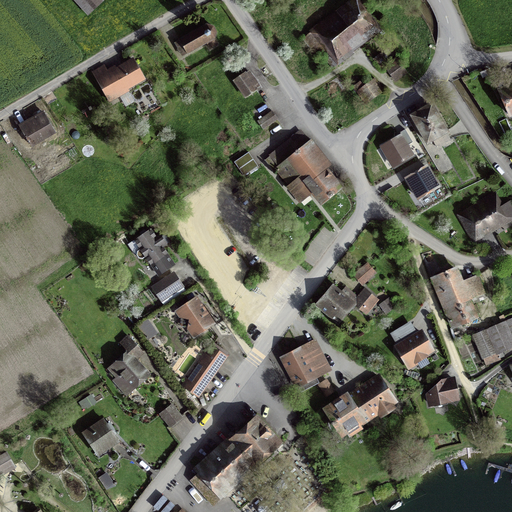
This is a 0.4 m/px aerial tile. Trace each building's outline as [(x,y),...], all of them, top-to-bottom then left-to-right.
[(75,0),(91,17),(109,0),(75,0)] [(381,29),(358,0),(354,0),(329,20),(325,15),(310,27),(338,63),(381,29)] [(184,46),(188,53),(207,43),(210,48),(218,44),(215,38),(216,32),(213,27),(207,24),(180,39),(184,46)] [(183,56),(188,53),(184,46),(180,39),(175,42),(183,56)] [(107,67),(96,74),(110,99),(146,79),(134,58),(110,72),(107,67)] [(399,61),(390,67),(398,79),(407,73),(399,61)] [(256,90),(245,74),(235,81),(246,96),(256,90)] [(374,80),(359,92),(367,102),(382,90),(374,80)] [(511,84),(500,89),(510,113),(511,111),(511,84)] [(433,102),(413,113),(429,141),(449,130),(433,102)] [(43,111),(20,124),(33,145),(55,133),(43,111)] [(276,117),(272,111),(258,120),(263,127),(276,117)] [(274,171),(276,169),(289,185),(287,186),(294,194),(301,188),(308,196),(313,192),(322,202),(340,187),(307,145),(309,143),(302,133),(272,157),(271,155),(265,159),(274,171)] [(411,154),(400,135),(381,146),(392,165),(411,154)] [(256,166),(247,152),(234,161),(243,175),(256,166)] [(426,166),(406,177),(416,196),(437,185),(426,166)] [(301,202),(308,196),(301,188),(294,194),(301,202)] [(511,208),(502,192),(463,216),(477,240),(511,218),(511,208)] [(151,230),(135,241),(141,249),(137,251),(137,255),(139,258),(143,258),(146,256),(159,275),(174,264),(162,246),(166,244),(160,235),(156,237),(151,230)] [(375,272),(367,263),(354,275),(363,284),(375,272)] [(458,267),(435,276),(454,324),(478,315),(470,295),(482,290),(477,278),(464,283),(458,267)] [(175,272),(153,287),(163,301),(185,286),(175,272)] [(354,305),(365,315),(377,300),(365,290),(353,304),(332,286),(315,306),(337,324),(354,305)] [(196,298),(177,311),(181,317),(190,319),(188,328),(194,336),(213,323),(196,298)] [(394,307),(388,298),(380,304),(386,312),(394,307)] [(188,328),(190,319),(181,317),(180,326),(188,328)] [(511,322),(479,335),(488,356),(511,346),(511,322)] [(421,330),(396,345),(408,365),(433,350),(421,330)] [(314,341),(282,358),(298,388),(330,370),(314,341)] [(226,357),(212,346),(184,386),(198,396),(226,357)] [(127,352),(108,369),(130,393),(149,376),(127,352)] [(342,400),(327,410),(343,433),(362,419),(365,423),(395,402),(378,379),(348,400),(344,395),(340,398),(342,400)] [(427,393),(429,405),(457,401),(454,380),(440,382),(427,393)] [(95,402),(90,395),(81,401),(86,408),(95,402)] [(171,426),(183,417),(173,405),(162,414),(171,426)] [(105,420),(85,433),(100,456),(120,442),(105,420)] [(233,442),(191,480),(214,505),(224,496),(219,491),(251,462),(255,467),(279,445),(275,441),(276,441),(257,420),(233,442)] [(0,473),(5,471),(14,465),(6,451),(0,455),(0,473)] [(107,489),(115,484),(107,472),(99,477),(107,489)]
